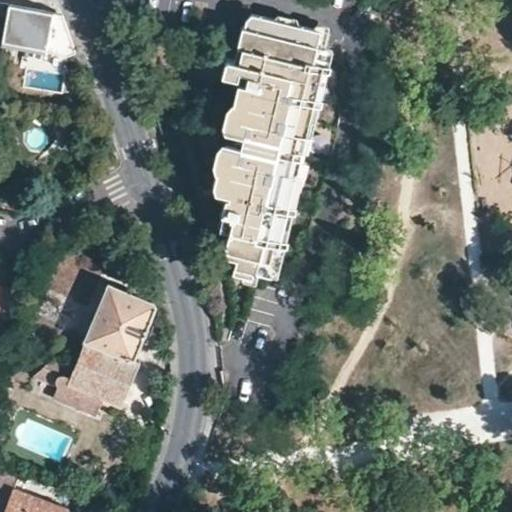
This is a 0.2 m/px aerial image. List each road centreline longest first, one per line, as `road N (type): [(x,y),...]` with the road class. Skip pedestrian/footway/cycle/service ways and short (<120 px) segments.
road 1 (residential): [(156,511),(191,430),(197,354),(183,282),(139,180)]
road 2 (residential): [(139,180),(82,0)]
road 3 (residential): [(0,233),(42,228),(139,180)]
